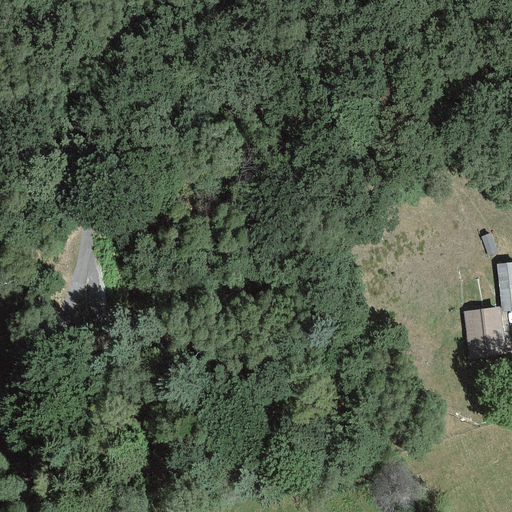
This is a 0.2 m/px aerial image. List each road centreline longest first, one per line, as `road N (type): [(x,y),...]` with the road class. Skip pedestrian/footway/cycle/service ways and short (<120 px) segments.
road 1 (unclassified): [(29,511),(37,405),(80,266),(87,202),(79,129),(40,0)]
road 2 (track): [(80,266),(172,511)]
